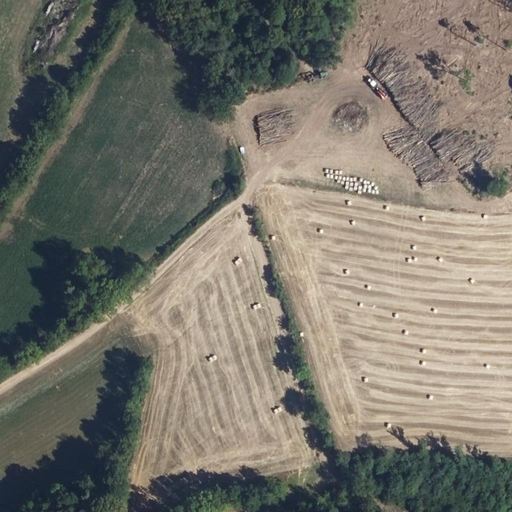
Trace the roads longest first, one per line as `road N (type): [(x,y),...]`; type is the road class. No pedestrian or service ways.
road 1 (track): [(0,387),(83,337),(249,192)]
road 2 (track): [(249,192),(253,175),(235,123),(240,107),(305,82),(309,68),(253,0)]
